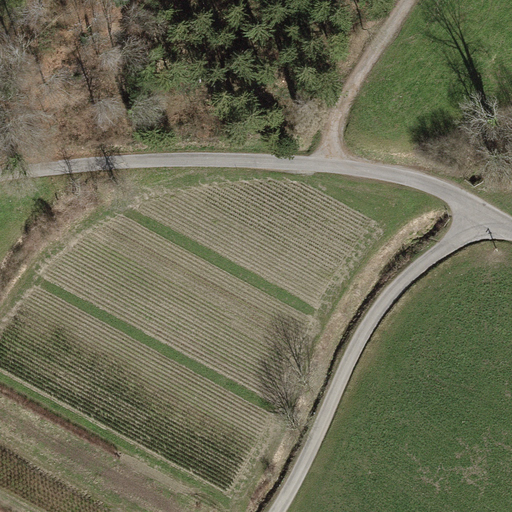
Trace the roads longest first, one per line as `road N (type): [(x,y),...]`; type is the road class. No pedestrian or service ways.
road 1 (unclassified): [(0,175),(181,160),(332,165),(396,174),(487,217)]
road 2 (residential): [(487,217),(374,323),(280,511)]
road 3 (track): [(332,165),(350,90),(407,0)]
